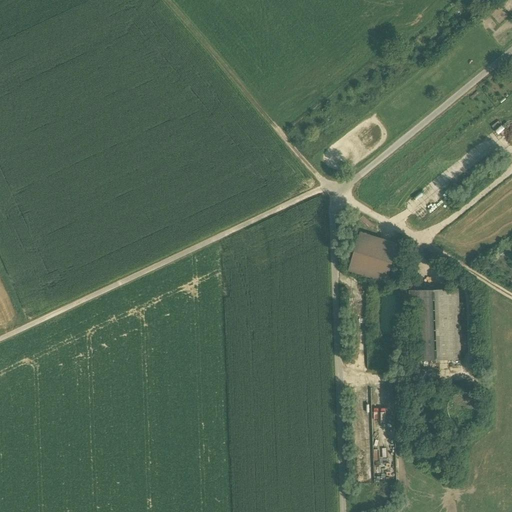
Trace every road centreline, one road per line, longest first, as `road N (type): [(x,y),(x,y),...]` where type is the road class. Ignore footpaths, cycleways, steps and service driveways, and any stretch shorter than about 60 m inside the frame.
road 1 (track): [(511,297),(331,187),(165,0)]
road 2 (track): [(331,187),(0,339)]
